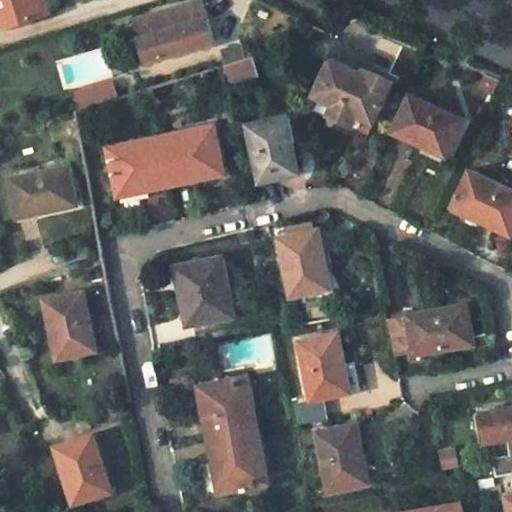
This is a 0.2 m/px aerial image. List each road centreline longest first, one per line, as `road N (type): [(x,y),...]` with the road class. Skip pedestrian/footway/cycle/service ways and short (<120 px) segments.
road 1 (residential): [(511,287),(336,196),(139,240),(129,248),(124,276),(169,511)]
road 2 (trunk): [(0,117),(511,261)]
road 3 (trunk): [(511,122),(52,0)]
